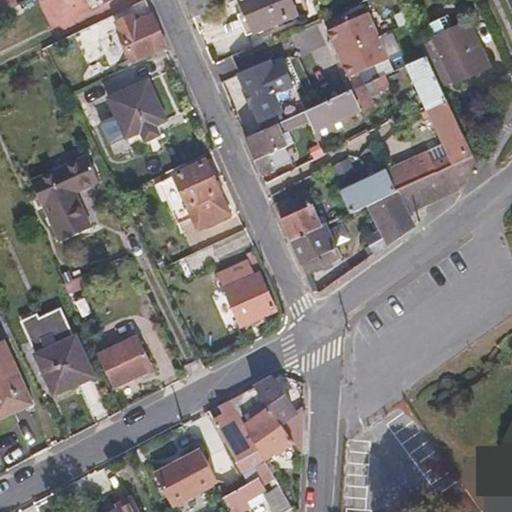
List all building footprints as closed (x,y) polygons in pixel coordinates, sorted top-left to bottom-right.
[(0,0),(0,14),(16,6),(12,0),(0,0)] [(189,10),(213,0),(204,0),(188,8),(189,10)] [(218,8),(214,0),(213,0),(189,10),(193,19),(218,8)] [(298,15),(291,0),(239,0),(255,33),(298,15)] [(304,0),(291,0),(298,15),(309,11),(304,0)] [(388,61),(367,13),(327,31),(349,79),(388,61)] [(116,23),(134,63),(167,48),(153,15),(138,22),(135,14),(116,23)] [(470,26),(462,29),(482,71),(490,66),(470,26)] [(421,47),(426,57),(441,90),(482,71),(462,29),(421,47)] [(274,67),(263,43),(232,57),(259,121),(287,109),(282,99),(278,101),(274,91),(293,82),(284,63),(274,67)] [(441,90),(426,57),(406,66),(427,111),(447,101),(441,90)] [(379,79),(384,90),(391,86),(386,75),(379,79)] [(149,77),(106,96),(114,117),(101,123),(115,153),(131,146),(128,139),(169,120),(149,77)] [(378,93),(384,90),(379,79),(373,81),(378,93)] [(301,103),(305,112),(345,94),(340,85),(301,103)] [(345,94),(305,112),(309,122),(314,133),(350,116),(372,106),(363,86),(345,94)] [(473,157),(447,101),(427,111),(422,113),(425,118),(433,115),(447,143),(449,147),(432,155),(430,151),(413,159),(423,180),(473,157)] [(289,132),(309,122),(305,112),(264,131),(246,139),(263,177),(275,171),(271,164),(268,157),(288,147),(295,143),(289,132)] [(354,124),(350,116),(314,133),(318,141),(354,124)] [(246,139),(264,131),(260,121),(242,129),(246,139)] [(449,147),(447,143),(430,151),(432,155),(449,147)] [(290,153),(288,147),(268,157),(271,164),(290,153)] [(86,154),(30,179),(59,242),(93,226),(77,193),(99,183),(86,154)] [(396,193),(367,206),(381,237),(366,245),(373,259),(415,228),(409,215),(459,191),(475,162),(473,157),(423,180),(396,193)] [(386,171),(396,193),(423,180),(413,159),(388,171),(386,171)] [(208,162),(177,177),(190,206),(199,226),(215,219),(216,222),(232,214),(208,162)] [(351,214),(367,206),(396,193),(386,171),(341,193),(351,214)] [(190,206),(177,177),(156,186),(162,202),(166,200),(173,214),(190,206)] [(275,205),(291,242),(331,223),(326,214),(319,218),(312,204),(308,206),(306,201),(302,203),(301,201),(290,206),(287,199),(275,205)] [(331,223),(291,242),(306,277),(321,270),(316,260),(330,253),(337,249),(332,239),(339,236),(335,230),(351,222),(348,216),(331,223)] [(335,263),(330,253),(316,260),(321,270),(335,263)] [(257,274),(223,289),(240,325),(274,309),(257,274)] [(30,336),(38,355),(74,338),(61,311),(44,319),(30,336)] [(54,394),(93,376),(76,337),(74,338),(38,355),(37,355),(54,394)] [(134,338),(102,353),(118,386),(150,370),(134,338)] [(4,340),(0,342),(0,418),(33,404),(4,340)] [(303,453),(302,407),(295,412),(278,390),(280,388),(273,379),(255,388),(268,406),(271,409),(293,442),(303,453)] [(242,418),(268,406),(255,388),(232,400),(242,418)] [(281,511),(292,506),(266,459),(247,426),(242,418),(232,400),(220,407),(224,414),(259,478),(248,483),(223,496),(231,511),(238,511),(250,506),(251,508),(270,498),(278,511),(281,511)] [(271,409),(247,426),(266,459),(275,452),(277,455),(293,442),(271,409)] [(259,478),(224,414),(214,418),(248,483),(259,478)] [(153,474),(170,508),(211,488),(211,486),(215,484),(198,451),(153,474)] [(137,511),(130,495),(114,504),(117,510),(112,511),(137,511)]
